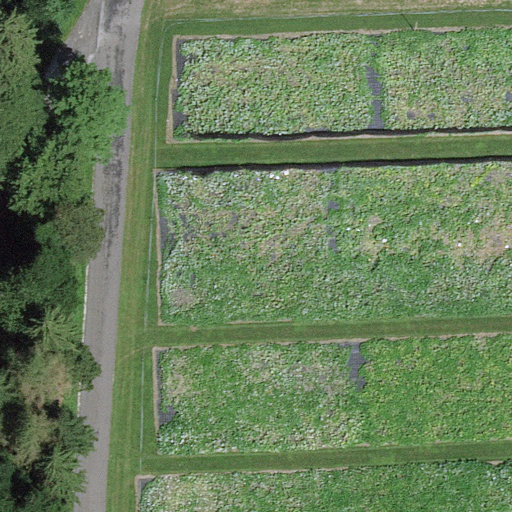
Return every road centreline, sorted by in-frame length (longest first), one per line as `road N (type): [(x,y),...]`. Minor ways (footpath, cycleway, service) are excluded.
road 1 (residential): [(95,511),(127,0)]
road 2 (track): [(0,188),(126,0)]
